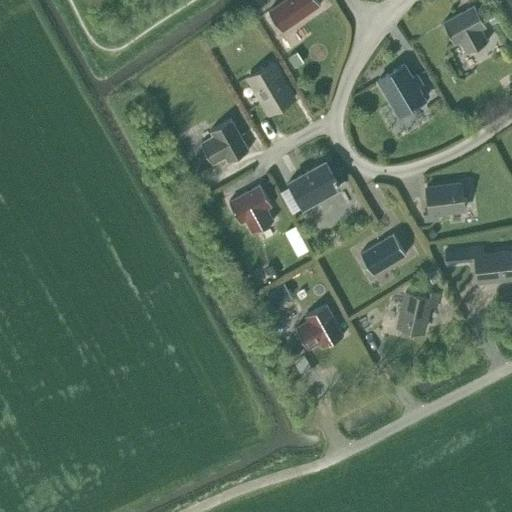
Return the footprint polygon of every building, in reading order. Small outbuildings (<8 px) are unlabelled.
[(281,30),(320,3),(317,0),(282,0),(268,10),(281,30)] [(466,52),(487,40),(481,28),(486,25),(474,4),(442,21),(454,42),(460,39),(466,52)] [(495,10),(486,15),(490,23),(500,18),(495,10)] [(269,112),(294,97),(272,61),(248,76),(269,112)] [(403,63),(378,78),(392,104),(398,101),(404,111),(413,105),(414,107),(417,105),(416,103),(424,99),(417,86),(421,84),(416,74),(411,77),(403,63)] [(212,134),(200,141),(212,162),(224,155),(228,161),(248,149),(230,117),(210,129),(212,134)] [(303,205),(339,185),(325,160),(289,180),(303,205)] [(437,211),(464,208),(461,182),(426,186),(429,209),(424,209),(425,219),(438,218),(437,211)] [(273,219),(266,207),(272,204),(260,183),(228,200),(240,221),(245,219),(252,231),(273,219)] [(392,233),(360,252),(373,273),(405,254),(392,233)] [(483,253),(482,246),(470,247),(470,257),(475,257),(478,279),(511,275),(511,267),(510,250),(483,253)] [(459,259),(458,249),(448,250),(449,260),(459,259)] [(290,295),(284,284),(267,293),(274,304),(290,295)] [(405,291),(397,325),(423,330),(429,304),(435,305),(438,293),(428,291),(427,295),(405,291)] [(343,334),(326,302),(304,314),(308,319),(295,326),(307,347),(319,340),(322,345),(343,334)]
